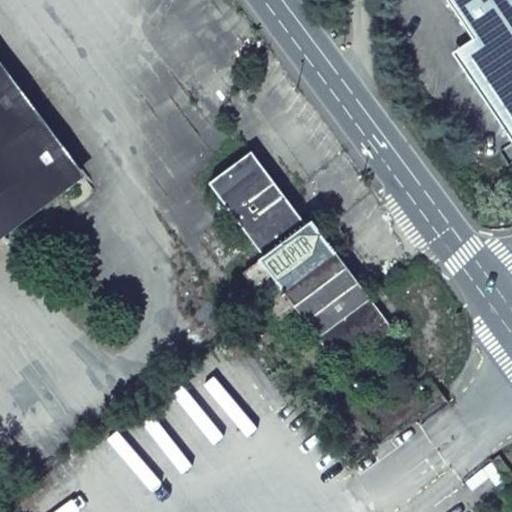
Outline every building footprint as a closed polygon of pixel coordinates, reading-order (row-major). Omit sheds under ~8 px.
[(511,0),(445,0),(474,42),(482,54),(461,68),(511,141),(511,0)] [(474,42),(453,56),(461,68),(482,54),(474,42)] [(0,241),(67,192),(0,101),(0,241)] [(244,273),(279,322),(297,311),(342,370),(394,330),(313,222),(309,226),(253,153),(210,185),(266,258),(244,273)] [(491,461),(505,481),(507,480),(511,476),(511,472),(499,456),(491,461)]
